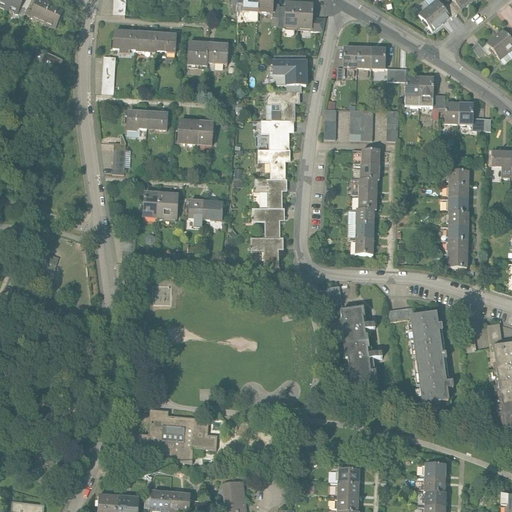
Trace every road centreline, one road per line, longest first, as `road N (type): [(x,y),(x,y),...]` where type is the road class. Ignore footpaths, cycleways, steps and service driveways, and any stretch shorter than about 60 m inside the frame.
road 1 (residential): [(340,0),(309,147),(304,256),(323,274),(415,281),(511,307)]
road 2 (residential): [(71,511),(105,413),(111,367),(101,235)]
road 3 (residential): [(101,235),(85,100),(90,0)]
